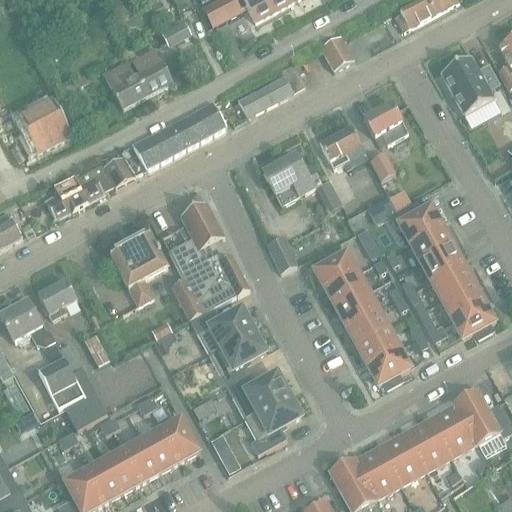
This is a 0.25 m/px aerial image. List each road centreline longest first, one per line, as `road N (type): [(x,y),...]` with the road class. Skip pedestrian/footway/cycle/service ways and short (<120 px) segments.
road 1 (residential): [(0,199),(379,0)]
road 2 (residential): [(205,162),(346,437)]
road 3 (tertiary): [(0,275),(205,162)]
road 4 (residential): [(399,60),(511,258)]
road 5 (tertiary): [(205,162),(399,60)]
road 6 (residential): [(346,437),(511,345)]
road 7 (residential): [(210,511),(346,437)]
road 8 (tertiary): [(399,60),(509,0)]
